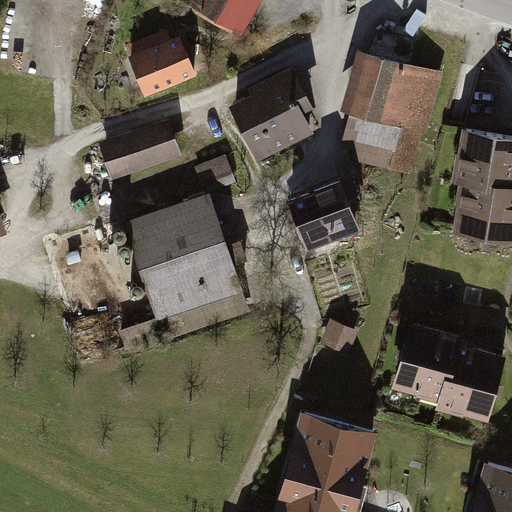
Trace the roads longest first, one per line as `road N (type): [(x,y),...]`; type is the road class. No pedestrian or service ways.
road 1 (track): [(229,511),(308,344),(311,322),(271,195),(328,143),(332,0)]
road 2 (track): [(382,0),(349,32),(214,93),(78,139),(0,247)]
